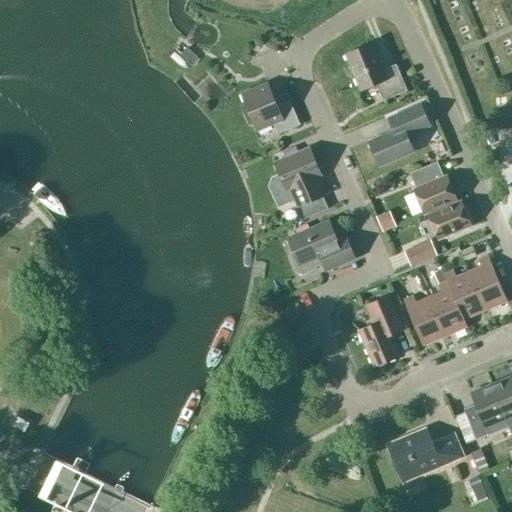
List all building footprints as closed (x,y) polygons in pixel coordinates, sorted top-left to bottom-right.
[(395,64),(382,70),(371,44),(345,55),(360,90),(376,83),(383,100),(406,90),(395,64)] [(289,100),(277,106),(267,83),(241,94),(257,131),(273,124),(277,134),(299,125),(289,100)] [(420,104),(388,118),(394,131),(376,139),(372,139),(369,142),(369,147),(372,149),(379,165),(413,151),(406,135),(429,125),(420,104)] [(315,176),(321,174),(310,148),(274,163),(280,176),(273,179),(270,186),(279,205),(295,198),(299,206),(301,205),(307,219),(330,209),(323,196),(315,176)] [(446,175),(443,177),(437,162),(409,173),(410,174),(413,173),(419,187),(413,189),(424,214),(457,200),(446,175)] [(461,201),(428,215),(438,239),(471,225),(461,201)] [(377,218),(383,233),(397,227),(390,212),(377,218)] [(325,271),(355,259),(345,236),(337,240),(328,220),(294,235),(292,239),(296,249),(293,250),(290,256),(297,271),(302,273),(314,268),(314,267),(322,263),(325,271)] [(430,240),(404,251),(410,266),(436,255),(430,240)] [(461,252),(464,262),(477,257),(474,247),(461,252)] [(488,256),(478,260),(481,266),(468,272),(485,310),(507,301),(488,256)] [(456,277),(453,270),(443,274),(446,282),(447,281),(463,319),(464,319),(485,310),(468,272),(456,277)] [(390,283),(394,292),(406,287),(401,278),(390,283)] [(447,281),(446,282),(438,285),(441,292),(428,297),(445,336),(467,326),(464,319),(463,319),(447,281)] [(388,296),(366,305),(374,324),(359,331),(374,366),(398,356),(390,337),(404,331),(399,321),(388,296)] [(428,297),(416,302),(413,296),(403,300),(423,345),(445,336),(428,297)] [(511,375),(491,384),(505,418),(511,415),(511,375)] [(488,434),(484,427),(505,418),(491,384),(470,393),(475,404),(463,409),(476,439),(488,434)] [(464,411),(454,415),(464,441),(475,436),(464,411)] [(453,432),(432,441),(430,436),(421,440),(418,431),(389,444),(405,481),(407,480),(405,475),(417,469),(419,475),(463,456),(453,432)]
